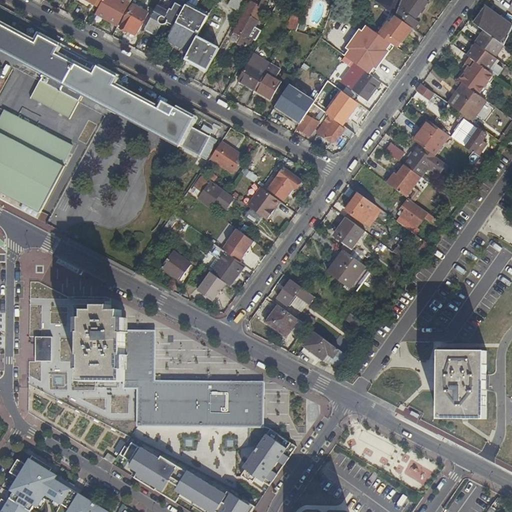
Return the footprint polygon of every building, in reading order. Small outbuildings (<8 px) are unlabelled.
[(122,1),(119,0),(104,0),(101,7),(101,8),(115,15),(122,1)] [(169,23),(175,27),(188,4),(180,0),(173,0),(168,11),(158,6),(145,30),(157,36),(162,26),(164,26),(165,25),(166,25),(168,24),(169,23)] [(232,0),(230,5),(240,11),(243,5),(246,0),(232,0)] [(267,10),(269,1),(266,0),(262,0),(260,6),(260,7),(258,6),(259,5),(252,1),(245,14),(235,32),(241,36),(243,36),(239,43),(247,48),(249,44),(251,46),(254,40),(250,37),(258,22),(260,23),(268,11),(267,10)] [(401,0),(377,0),(377,2),(396,16),(402,0),(401,0)] [(410,0),(410,1),(409,0),(402,0),(396,16),(397,17),(413,29),(414,29),(420,22),(416,19),(428,3),(422,0),(410,0)] [(121,28),(129,32),(131,28),(139,32),(149,12),(134,4),(121,28)] [(205,35),(216,16),(193,5),(170,40),(193,57),(205,35)] [(101,8),(97,16),(111,24),(116,15),(115,15),(101,8)] [(511,26),(487,9),(476,24),(485,31),(498,41),(503,45),(511,26)] [(402,44),(413,29),(397,17),(393,23),(390,21),(379,35),(384,39),(396,48),(400,42),(402,44)] [(200,157),(201,156),(211,137),(211,136),(210,135),(210,136),(191,126),(196,117),(195,117),(194,117),(175,107),(171,115),(158,108),(114,84),(118,77),(98,66),(99,66),(97,65),(97,66),(61,46),(60,45),(59,46),(40,35),(36,43),(0,23),(0,50),(44,73),(40,81),(59,91),(80,102),(84,95),(180,146),(181,145),(200,155),(199,156),(200,157)] [(136,36),(139,32),(131,28),(129,32),(136,36)] [(476,43),(467,56),(472,59),(489,71),(498,59),(497,59),(506,46),(503,45),(498,41),(485,31),(476,43)] [(193,57),(216,69),(227,47),(205,35),(193,57)] [(398,58),(402,52),(396,48),(384,39),(380,45),(387,49),(398,58)] [(381,82),(397,60),(385,52),(380,58),(381,59),(377,64),(380,66),(378,69),(377,68),(374,71),(371,75),(381,82)] [(470,67),(460,81),(463,83),(467,86),(479,95),(494,75),(490,72),(489,71),(472,59),(467,65),(470,67)] [(371,75),(374,71),(363,63),(360,67),(367,72),(371,75)] [(241,81),(256,90),(266,73),(250,65),(241,81)] [(363,77),(367,72),(360,67),(356,72),(363,77)] [(367,101),(381,82),(371,75),(367,72),(363,77),(353,90),(367,101)] [(282,83),(266,73),(256,90),(272,99),(282,83)] [(463,83),(448,104),(452,106),(467,86),(463,83)] [(430,101),(435,94),(422,84),(417,91),(430,101)] [(474,122),(488,102),(479,95),(467,86),(452,106),(474,122)] [(287,115),(301,123),(307,115),(310,109),(314,104),(308,101),(307,102),(289,92),(285,99),(282,98),(274,111),(285,117),(287,115)] [(171,115),(175,107),(162,100),(158,108),(171,115)] [(335,110),(330,116),(338,122),(347,129),(352,122),(335,110)] [(5,111),(0,120),(0,190),(41,212),(40,212),(41,213),(66,166),(65,166),(64,167),(63,166),(73,146),(5,111)] [(325,121),(328,114),(321,111),(318,118),(325,121)] [(298,131),(310,137),(318,133),(325,123),(307,115),(298,131)] [(344,133),(346,130),(337,124),(338,122),(330,116),(325,123),(318,133),(326,139),(327,138),(333,142),(337,142),(344,133)] [(430,121),(428,119),(419,132),(421,134),(430,121)] [(450,135),(430,121),(421,134),(419,132),(413,140),(426,149),(435,156),(450,135)] [(511,122),(499,141),(504,144),(511,133),(511,122)] [(347,129),(346,130),(344,133),(352,139),(355,134),(347,129)] [(468,133),(461,143),(474,153),(482,158),(490,164),(493,160),(484,153),(488,147),(482,143),(488,135),(479,129),(474,137),(468,133)] [(217,140),(211,137),(201,156),(207,160),(217,140)] [(237,153),(222,142),(211,157),(234,172),(239,164),(233,160),(237,153)] [(392,144),(387,151),(397,158),(402,151),(392,144)] [(439,175),(447,164),(435,156),(426,149),(424,152),(419,149),(407,165),(422,177),(429,168),(439,175)] [(237,153),(233,160),(239,164),(244,157),(237,153)] [(490,164),(482,158),(473,170),(482,176),(490,164)] [(396,174),(389,184),(407,197),(422,177),(407,165),(399,176),(396,174)] [(302,180),(285,167),(270,188),(285,199),(294,188),(295,189),(302,180)] [(252,186),(258,176),(247,169),(241,179),(252,186)] [(194,187),(203,194),(211,183),(202,177),(194,187)] [(200,198),(211,206),(215,201),(227,209),(234,200),(222,191),(211,183),(203,194),(200,198)] [(355,200),(360,193),(349,185),(344,192),(352,198),(355,200)] [(266,189),(265,190),(282,201),(266,189)] [(268,220),(282,201),(265,190),(252,208),(253,209),(264,217),(268,220)] [(365,223),(377,206),(360,193),(355,200),(348,210),(347,210),(365,223)] [(355,200),(352,198),(345,208),(348,210),(355,200)] [(399,222),(414,233),(426,217),(444,230),(447,225),(410,199),(402,210),(405,213),(403,216),(399,222)] [(264,217),(253,209),(247,217),(258,225),(264,217)] [(350,254),(366,232),(347,218),(336,234),(345,240),(343,242),(345,243),(341,248),(345,251),(350,254)] [(426,242),(415,257),(420,261),(431,245),(426,242)] [(398,245),(393,251),(408,263),(413,257),(398,245)] [(231,286),(246,266),(219,246),(213,254),(218,257),(209,270),(210,270),(227,283),(231,286)] [(345,251),(329,273),(351,289),(367,267),(350,254),(345,251)] [(174,252),(163,267),(181,280),(192,265),(174,252)] [(213,300),(227,282),(212,272),(199,290),(213,300)] [(288,305),(297,293),(301,288),(292,282),(280,299),(288,305)] [(306,299),(309,294),(301,288),(297,293),(306,299)] [(315,298),(309,294),(306,299),(302,305),(308,309),(315,298)] [(138,425),(263,426),(263,382),(154,380),(155,331),(125,330),(125,317),(120,317),(120,309),(110,309),(110,305),(94,304),(94,309),(84,308),(84,316),(81,316),(81,380),(125,380),(128,380),(128,387),(138,387),(138,425)] [(291,333),(300,320),(297,318),(279,305),(267,322),(287,337),(291,333)] [(302,311),(297,318),(300,320),(308,326),(311,328),(317,321),(302,311)] [(351,314),(346,320),(359,329),(363,323),(351,314)] [(308,326),(300,320),(291,333),(299,339),(308,326)] [(332,362),(344,371),(353,359),(316,332),(305,347),(322,359),(330,364),(332,362)] [(36,337),(37,361),(53,361),(53,337),(36,337)] [(440,390),(439,420),(487,420),(487,391),(487,375),(487,351),(440,350),(440,361),(440,390)] [(271,430),(243,468),(246,470),(241,476),(252,484),(257,478),(270,487),(297,447),(271,430)] [(251,511),(256,507),(244,499),(243,501),(228,492),(226,494),(188,471),(186,474),(181,471),(182,468),(162,456),(160,458),(142,447),(141,448),(132,442),(129,448),(126,445),(120,455),(132,462),(130,467),(135,470),(138,472),(135,478),(176,503),(178,500),(182,494),(209,511),(208,511),(251,511)] [(108,453),(105,458),(113,463),(116,458),(108,453)] [(108,511),(80,495),(82,491),(50,471),(52,468),(32,456),(26,465),(18,460),(10,472),(19,478),(11,490),(14,492),(1,511),(31,511),(32,511),(35,505),(39,507),(46,495),(62,504),(56,511),(108,511)] [(178,500),(197,511),(208,511),(209,511),(182,494),(178,500)]
